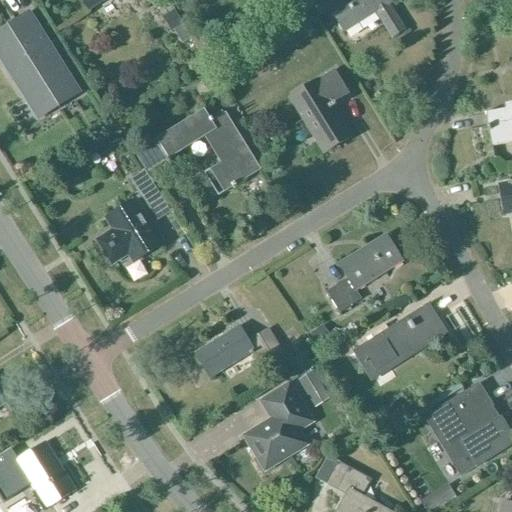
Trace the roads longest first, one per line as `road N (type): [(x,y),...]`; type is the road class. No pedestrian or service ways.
road 1 (residential): [(405,167),(90,365)]
road 2 (residential): [(511,340),(405,167)]
road 3 (unclassified): [(90,365),(198,511)]
road 4 (residential): [(454,0),(445,89),(405,167)]
road 5 (unclassified): [(0,223),(90,365)]
